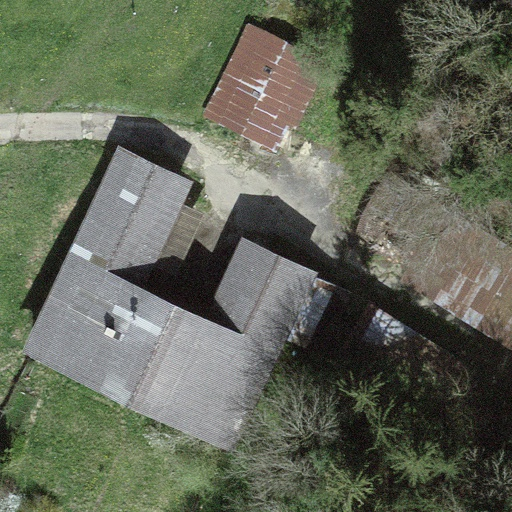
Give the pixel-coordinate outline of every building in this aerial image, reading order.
[(275,145),(317,60),(251,28),(209,113),(275,145)] [(125,153),(38,338),(229,427),(263,354),(312,377),(351,291),(248,244),(208,328),(127,290),(180,179),(125,153)] [(359,225),(403,251),(433,199),(390,174),(359,225)] [(407,277),(489,328),(511,291),(511,283),(434,235),(407,277)] [(511,410),(511,396),(372,315),(344,361),(490,447),(511,410)]
